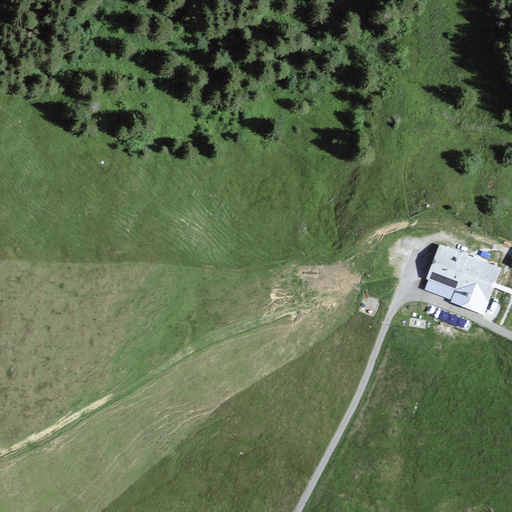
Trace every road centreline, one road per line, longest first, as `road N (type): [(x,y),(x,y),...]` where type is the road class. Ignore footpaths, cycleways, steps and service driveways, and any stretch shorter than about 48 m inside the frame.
road 1 (unclassified): [(297,511),(396,303),(410,293)]
road 2 (track): [(410,293),(433,236),(511,271)]
